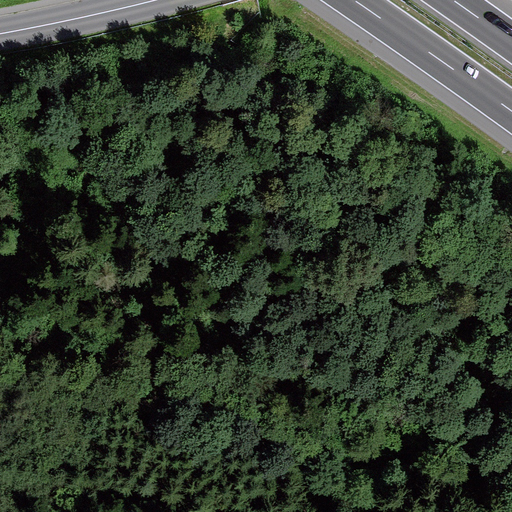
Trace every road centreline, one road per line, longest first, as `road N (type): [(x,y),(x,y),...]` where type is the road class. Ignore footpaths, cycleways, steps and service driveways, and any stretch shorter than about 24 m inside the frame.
road 1 (motorway): [(352,0),(511,114)]
road 2 (secondary): [(153,0),(0,33)]
